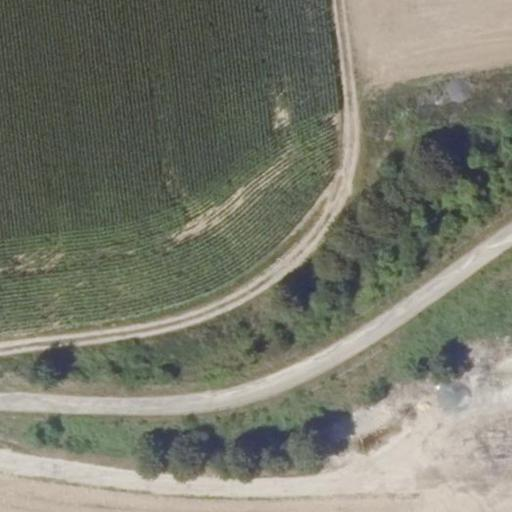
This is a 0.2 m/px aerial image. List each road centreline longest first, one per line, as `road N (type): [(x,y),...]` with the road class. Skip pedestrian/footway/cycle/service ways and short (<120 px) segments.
road 1 (track): [(340,0),(354,135),(350,193),(301,260),(238,300),(169,326),(0,351)]
road 2 (track): [(0,403),(165,405),(284,382),(412,311),(511,239)]
road 3 (track): [(0,461),(197,488),(343,487),(398,479),(511,440)]
